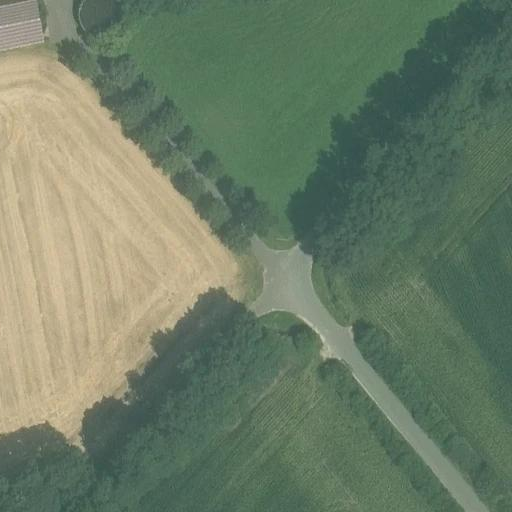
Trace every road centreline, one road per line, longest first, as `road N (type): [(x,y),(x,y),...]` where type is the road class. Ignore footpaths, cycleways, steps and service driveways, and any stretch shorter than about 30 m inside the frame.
road 1 (unclassified): [(286,267),(511,19)]
road 2 (unclassified): [(286,267),(72,511)]
road 3 (unclassified): [(483,511),(286,267)]
